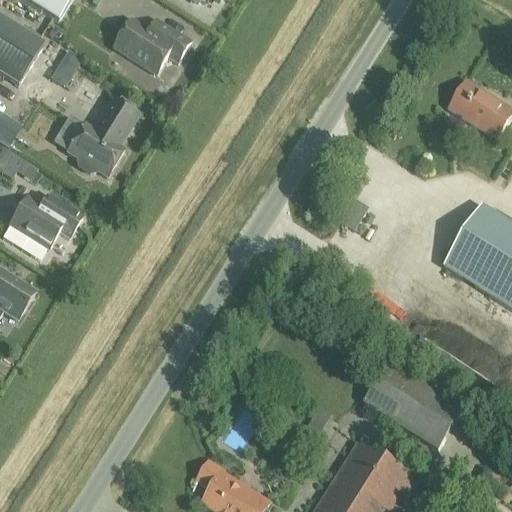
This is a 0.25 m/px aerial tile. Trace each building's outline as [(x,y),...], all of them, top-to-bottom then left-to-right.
[(16,0),(57,25),(73,0),(16,0)] [(0,78),(17,90),(43,49),(0,22),(0,78)] [(157,24),(150,36),(131,24),(113,51),(157,79),(168,62),(178,68),(192,46),(157,24)] [(448,112),(497,143),(511,118),(511,113),(466,85),(448,112)] [(78,163),(77,166),(78,170),(89,177),(94,176),(95,174),(107,181),(124,154),(118,150),(138,119),(113,103),(93,134),(83,128),(66,156),(78,163)] [(45,197),(37,209),(26,202),(9,229),(47,253),(58,236),(68,242),(82,220),(45,197)] [(511,228),(481,209),(443,270),(511,313),(511,228)] [(0,322),(4,316),(17,324),(34,297),(0,274),(0,322)] [(363,406),(437,452),(462,411),(389,365),(363,406)] [(318,415),(299,446),(314,455),(333,425),(318,415)] [(356,449),(316,511),(399,511),(416,486),(356,449)] [(266,511),(270,507),(222,477),(223,474),(209,465),(191,492),(192,493),(197,486),(210,494),(201,507),(209,511),(266,511)]
